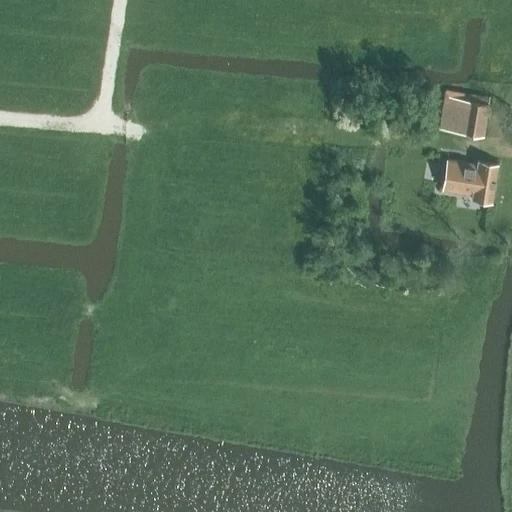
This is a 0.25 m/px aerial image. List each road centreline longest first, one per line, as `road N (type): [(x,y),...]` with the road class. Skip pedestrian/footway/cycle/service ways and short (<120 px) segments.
road 1 (track): [(339,135),(511,154)]
road 2 (track): [(107,121),(122,0)]
